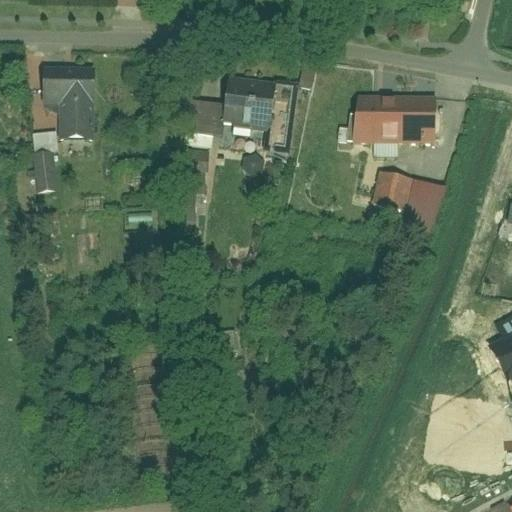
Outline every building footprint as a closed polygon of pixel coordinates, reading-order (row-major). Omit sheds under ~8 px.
[(51,75),(49,121),(69,122),(93,123),(95,77),(51,75)] [(227,92),(223,128),(267,133),(271,97),(227,92)] [(357,103),(356,150),(435,150),(436,103),(357,103)] [(93,123),(69,122),(67,158),(91,159),(93,123)] [(41,198),(57,197),(53,137),(31,138),(32,158),(39,157),(41,198)] [(206,156),(187,155),(185,226),(194,227),(195,201),(205,201),(206,156)] [(42,197),(35,159),(30,160),(37,198),(42,197)] [(443,199),(384,183),(375,215),(434,231),(443,199)] [(56,218),(25,218),(25,238),(56,238),(56,218)] [(213,361),(239,356),(235,334),(210,339),(213,361)] [(511,383),(511,344),(491,356),(507,386),(511,383)] [(433,455),(490,465),(500,408),(465,402),(463,414),(444,410),(443,417),(440,416),(433,455)]
